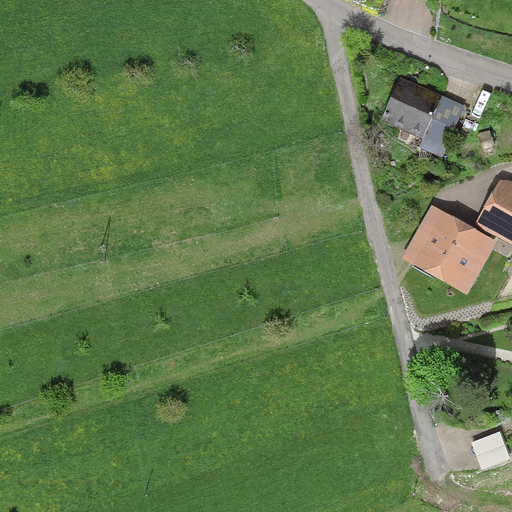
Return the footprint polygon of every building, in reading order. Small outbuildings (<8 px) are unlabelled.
[(430,121),(439,102),(397,84),(381,121),(423,139),(418,148),(432,154),(443,127),(430,121)] [(487,135),(478,138),(483,151),(492,148),(487,135)] [(511,243),(511,191),(504,187),(482,226),(511,243)] [(461,281),(481,245),(437,221),(417,256),(461,281)] [(498,463),(507,460),(498,436),(489,440),(498,463)]
